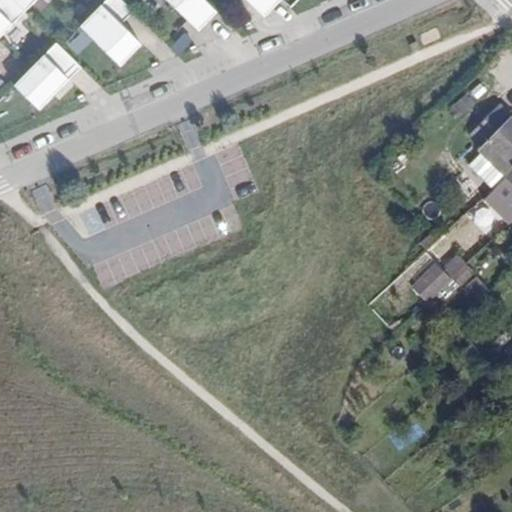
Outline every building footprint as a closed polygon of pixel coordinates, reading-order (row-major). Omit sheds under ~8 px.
[(0,0),(0,39),(0,40),(26,13),(12,0),(0,0)] [(12,0),(26,13),(38,0),(12,0)] [(94,40),(117,61),(137,40),(122,25),(135,13),(120,0),(109,0),(86,25),(98,37),(94,40)] [(170,0),(183,12),(189,6),(207,24),(220,11),(208,0),(170,0)] [(263,0),(252,0),(268,15),(274,9),(263,0)] [(263,0),(274,9),(282,0),(263,0)] [(189,6),(183,12),(202,29),(207,24),(189,6)] [(117,61),(122,67),(143,46),(137,40),(117,61)] [(17,88),(42,112),(71,81),(67,77),(79,65),(58,45),(17,88)] [(67,77),(71,81),(83,69),(79,65),(67,77)] [(470,169),(492,191),(504,180),(511,171),(511,120),(506,124),(494,113),(467,139),(479,151),(476,153),(482,158),(470,169)] [(511,188),(504,180),(492,191),(508,208),(511,203),(511,188)] [(459,284),(474,275),(462,252),(446,261),(459,284)] [(451,280),(435,264),(411,287),(426,303),(451,280)]
